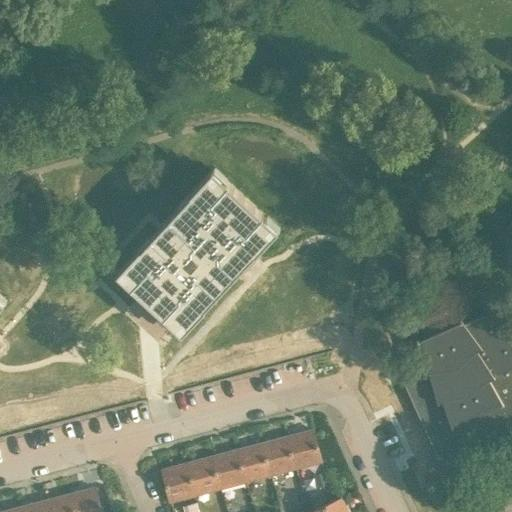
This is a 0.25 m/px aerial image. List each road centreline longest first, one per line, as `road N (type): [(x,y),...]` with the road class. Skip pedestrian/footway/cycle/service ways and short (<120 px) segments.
road 1 (residential): [(118,443),(311,392),(334,392),(352,410)]
road 2 (residential): [(0,474),(118,443)]
